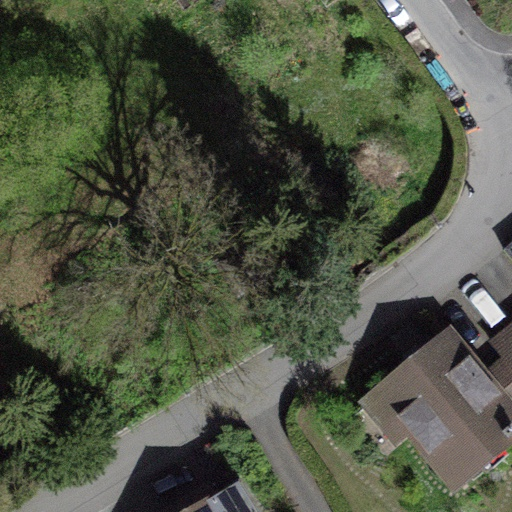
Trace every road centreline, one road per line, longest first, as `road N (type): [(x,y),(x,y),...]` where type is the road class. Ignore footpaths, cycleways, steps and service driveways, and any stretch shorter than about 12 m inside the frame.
road 1 (residential): [(44,511),(458,263),(496,212),(505,163),(495,113)]
road 2 (residential): [(495,113),(414,0)]
